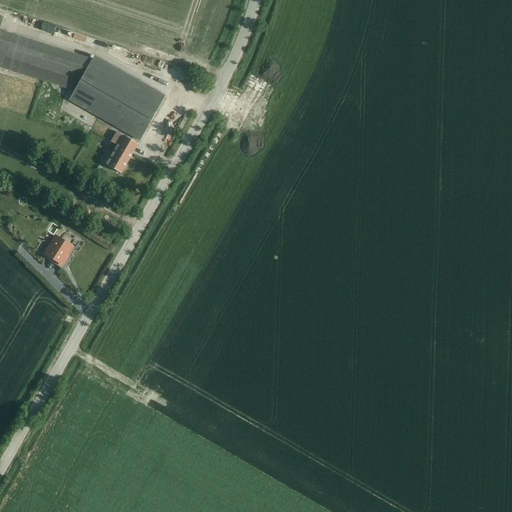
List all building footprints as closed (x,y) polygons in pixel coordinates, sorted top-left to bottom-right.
[(166,96),(95,55),(93,58),(0,31),(0,27),(2,19),(0,18),(0,68),(74,91),(70,99),(141,140),(166,96)] [(123,170),(132,154),(139,143),(117,131),(112,140),(118,143),(108,161),(123,170)] [(169,140),(174,134),(170,131),(165,137),(169,140)] [(68,226),(64,230),(70,236),(74,232),(68,226)] [(73,247),(56,236),(45,253),(63,264),(73,247)]
